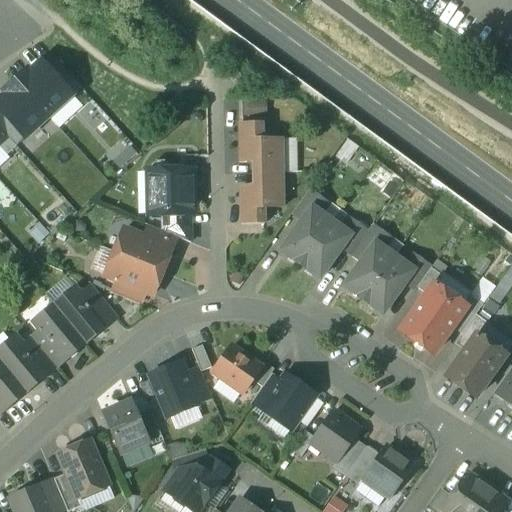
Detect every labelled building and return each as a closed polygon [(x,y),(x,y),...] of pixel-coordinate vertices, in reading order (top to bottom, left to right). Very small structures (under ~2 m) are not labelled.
[(46,72),(70,99),(81,90),(56,63),(46,72)] [(40,65),(17,86),(48,119),(70,99),(46,72),(40,65)] [(246,83),(236,72),(228,79),(239,90),(246,83)] [(17,86),(0,101),(0,111),(2,114),(25,140),(48,119),(17,86)] [(111,149),(125,134),(91,101),(77,116),(111,149)] [(264,122),(263,103),(245,105),(246,124),(264,122)] [(0,131),(15,149),(25,140),(2,114),(0,115),(0,131)] [(261,142),(261,126),(239,126),(240,163),(252,163),(281,162),(280,141),(261,142)] [(0,149),(6,157),(15,149),(0,131),(0,149)] [(120,167),(136,156),(131,148),(115,159),(120,167)] [(163,162),(155,163),(152,166),(152,173),(148,174),(148,195),(150,195),(151,215),(162,215),(189,215),(193,214),(192,189),(188,189),(188,173),(167,173),(167,165),(163,162)] [(281,162),(252,163),(252,176),(281,175),(281,162)] [(281,175),(252,176),(253,188),(254,188),(281,188),(281,175)] [(253,188),(240,189),(241,226),(263,225),(263,209),(282,209),(281,188),(254,188),(253,188)] [(308,193),(292,215),(302,222),(311,210),(312,210),(319,200),(308,193)] [(302,222),(280,252),(300,266),(330,223),(312,210),(311,210),(302,222)] [(189,215),(162,215),(163,233),(176,239),(189,245),(189,215)] [(349,237),(330,223),(300,266),(319,280),(341,250),(350,237),(349,237)] [(163,233),(148,227),(144,239),(171,251),(176,239),(163,233)] [(366,234),(356,227),(349,237),(350,237),(341,250),(350,257),(367,234),(366,234)] [(367,234),(350,257),(360,264),(374,245),(375,245),(382,235),(371,227),(366,234),(367,234)] [(144,239),(123,231),(113,254),(161,274),(171,251),(144,239)] [(360,264),(343,288),(363,302),(394,259),(375,245),(374,245),(360,264)] [(161,274),(113,254),(104,277),(117,282),(144,294),(152,297),(161,274)] [(412,272),(394,259),(363,302),(382,316),(404,286),(413,273),(412,272)] [(419,262),(412,272),(413,273),(404,286),(414,292),(416,289),(430,270),(419,262)] [(511,267),(509,266),(491,297),(501,303),(511,284),(511,267)] [(441,277),(430,270),(416,289),(426,296),(433,286),(434,287),(441,277)] [(441,277),(434,287),(433,286),(426,296),(400,333),(433,356),(451,329),(465,310),(461,307),(468,297),(441,277)] [(144,294),(117,282),(112,294),(139,306),(144,294)] [(113,319),(89,289),(80,297),(104,326),(113,319)] [(80,297),(74,290),(54,307),(85,345),(105,328),(104,326),(80,297)] [(482,307),(468,297),(461,307),(465,310),(451,329),(461,336),(475,317),(482,307)] [(85,345),(54,307),(33,324),(40,332),(63,360),(64,361),(85,345)] [(461,336),(454,346),(464,353),(476,337),(479,339),(488,326),(475,317),(461,336)] [(511,346),(511,343),(488,326),(479,339),(505,357),(511,346)] [(63,360),(40,332),(31,340),(54,368),(63,360)] [(479,339),(476,337),(464,353),(445,379),(475,400),(505,358),(505,357),(479,339)] [(21,347),(15,339),(0,351),(0,362),(25,394),(46,377),(21,347)] [(54,368),(31,340),(21,347),(44,375),(54,368)] [(201,347),(191,351),(200,374),(211,369),(201,347)] [(239,354),(231,348),(212,375),(242,396),(251,382),(261,369),(248,360),(248,359),(248,356),(242,352),(239,353),(239,354)] [(25,394),(0,362),(0,404),(3,409),(5,410),(25,394)] [(180,364),(149,377),(167,419),(198,406),(184,374),(180,364)] [(261,369),(251,382),(261,389),(274,371),(264,364),(261,369)] [(198,368),(184,374),(198,406),(211,401),(198,368)] [(511,368),(492,396),(502,403),(503,402),(511,388),(511,368)] [(270,377),(251,404),(261,411),(280,384),(270,377)] [(313,399),(284,378),(280,384),(261,411),(290,431),(313,399)] [(511,388),(503,402),(511,408),(511,388)] [(130,404),(104,415),(120,455),(147,444),(136,417),(130,404)] [(150,411),(136,417),(147,444),(161,438),(150,411)] [(314,439),(311,444),(311,445),(336,463),(353,440),(358,432),(333,413),(314,439)] [(304,433),(290,452),(300,459),(311,445),(311,444),(314,439),(304,433)] [(353,440),(336,463),(331,469),(345,478),(366,449),(353,440)] [(90,442),(57,456),(60,463),(63,464),(66,473),(65,476),(76,501),(77,501),(108,487),(90,442)] [(366,449),(345,478),(345,479),(345,478),(358,487),(363,480),(379,458),(366,448),(366,449)] [(379,458),(363,480),(388,498),(411,468),(385,449),(379,458)] [(199,453),(175,460),(178,472),(196,469),(201,473),(204,469),(199,453)] [(196,469),(178,472),(166,489),(182,500),(183,506),(192,511),(198,511),(225,474),(222,472),(221,469),(214,464),(211,465),(208,463),(204,469),(201,473),(196,469)] [(65,476),(53,481),(53,483),(54,483),(66,511),(65,511),(71,511),(80,508),(77,501),(76,501),(65,476)] [(451,498),(441,511),(470,511),(487,490),(467,476),(451,498)] [(380,510),(388,498),(363,480),(358,487),(355,491),(380,510)] [(53,483),(41,488),(50,511),(63,511),(65,511),(66,511),(54,483),(53,483)] [(40,488),(9,501),(14,511),(50,511),(41,488),(40,488)] [(487,490),(470,511),(500,511),(506,503),(487,490)] [(441,491),(427,511),(428,511),(441,511),(451,498),(441,491)] [(342,511),(345,508),(331,499),(321,511),(342,511)] [(232,511),(255,511),(240,502),(232,511)]
